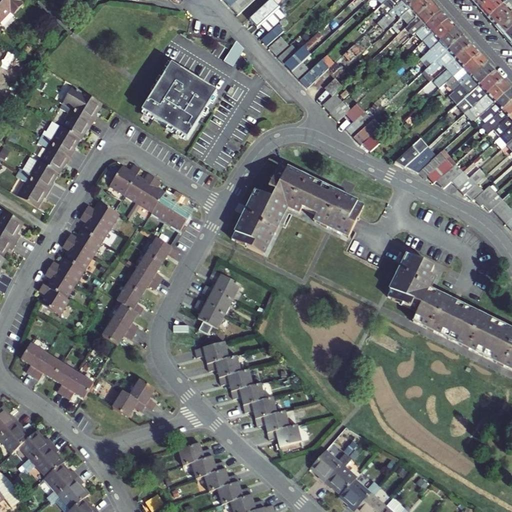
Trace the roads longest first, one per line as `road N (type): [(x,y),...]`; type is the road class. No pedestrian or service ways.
road 1 (residential): [(0,329),(112,140),(222,208)]
road 2 (residential): [(204,413),(169,373),(157,345),(162,317),(222,208)]
road 3 (residential): [(335,147),(465,212),(511,257)]
road 4 (residential): [(209,0),(312,106),(335,147)]
road 5 (residential): [(222,208),(272,140),(302,134),(335,147)]
road 6 (residential): [(312,511),(204,413)]
road 7 (residential): [(92,451),(0,374)]
